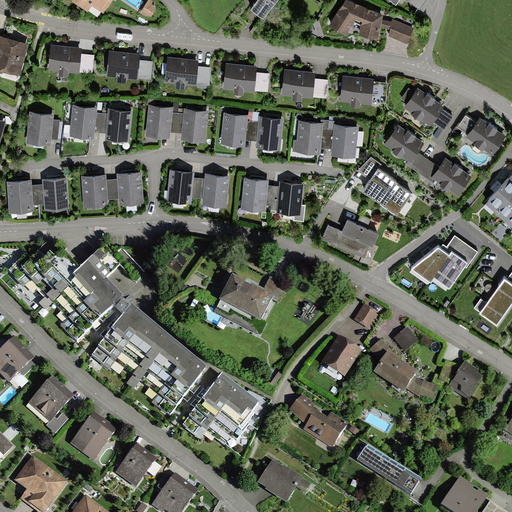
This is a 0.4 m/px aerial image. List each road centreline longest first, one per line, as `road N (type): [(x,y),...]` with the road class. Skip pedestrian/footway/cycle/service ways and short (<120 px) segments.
road 1 (residential): [(0,294),(54,353),(246,511)]
road 2 (residential): [(181,37),(424,66)]
road 3 (residential): [(153,221),(242,232),(371,280)]
road 4 (residential): [(371,280),(466,205),(511,148)]
road 5 (residential): [(0,5),(75,26),(181,37)]
road 6 (residential): [(154,155),(334,172)]
road 7 (residential): [(371,280),(511,366)]
road 8 (residential): [(0,231),(153,221)]
road 9 (residential): [(6,168),(154,155)]
